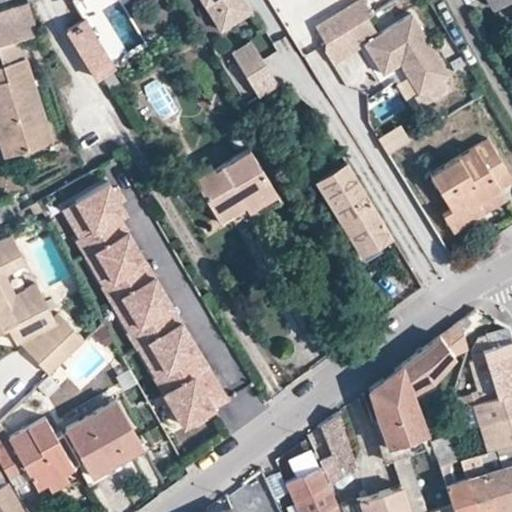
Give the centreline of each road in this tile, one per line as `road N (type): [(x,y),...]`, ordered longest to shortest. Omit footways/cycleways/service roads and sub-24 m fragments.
road 1 (unknown): [(287,416),(48,0)]
road 2 (residential): [(509,256),(160,511)]
road 3 (unknown): [(456,291),(349,120),(287,0)]
road 4 (unknown): [(511,109),(448,0)]
